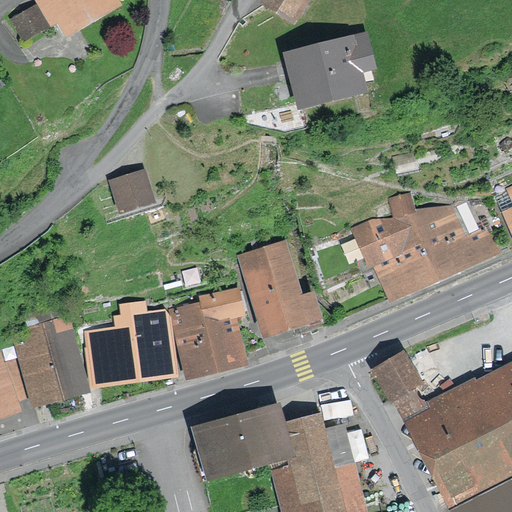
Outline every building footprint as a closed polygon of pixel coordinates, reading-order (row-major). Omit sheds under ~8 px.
[(63,14),(69,24),(110,0),(39,0),(51,20),(63,14)] [(268,0),(266,3),(290,17),(300,0),(268,0)] [(14,20),(24,38),(44,27),(34,9),(14,20)] [(296,60),(305,98),(374,82),(362,37),(328,46),(329,52),(296,60)] [(114,183),(122,210),(150,201),(142,174),(114,183)] [(389,200),(393,215),(414,210),(410,194),(389,200)] [(434,215),(433,211),(411,218),(435,274),(494,248),(484,227),(476,231),(474,226),(477,224),(468,202),(434,215)] [(378,258),(393,293),(435,274),(411,218),(411,216),(390,225),(381,221),(357,231),(371,262),(378,258)] [(308,295),(298,298),(283,246),(254,255),(256,261),(254,262),(257,272),(251,273),(268,331),(304,320),(306,325),(320,321),(315,304),(308,295)] [(234,293),(201,300),(201,304),(213,366),(241,359),(235,335),(222,338),(217,317),(239,312),(234,293)] [(171,311),(185,373),(213,366),(201,304),(171,311)] [(175,369),(172,345),(164,346),(160,312),(135,315),(137,326),(85,333),(86,348),(105,346),(106,354),(92,355),(95,379),(175,369)] [(16,335),(33,399),(80,386),(62,318),(16,335)] [(0,409),(10,405),(9,401),(30,393),(19,357),(0,364),(0,409)] [(378,374),(393,399),(421,382),(407,357),(378,374)] [(452,493),(443,497),(444,499),(511,464),(511,384),(508,378),(417,424),(452,493)] [(423,400),(428,399),(438,392),(434,385),(430,388),(426,385),(421,386),(417,393),(419,397),(423,400)] [(233,471),(231,464),(286,449),(282,434),(281,431),(275,410),(203,431),(208,448),(194,452),(202,480),(233,471)] [(322,430),(320,420),(281,431),(282,434),(286,449),(289,448),(295,470),(275,475),(284,511),(342,511),(332,467),(351,463),(342,429),(322,430)] [(511,511),(511,464),(444,499),(450,511),(511,511)]
